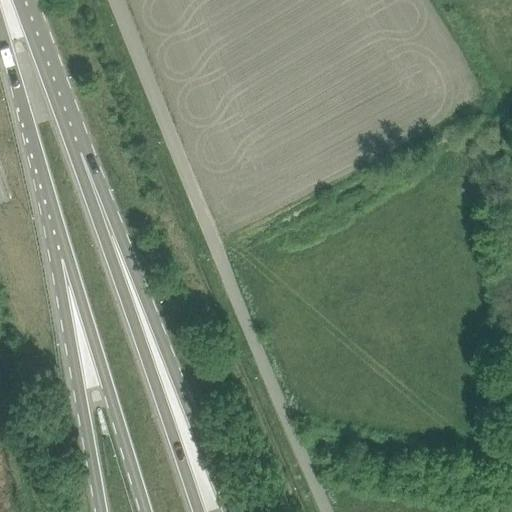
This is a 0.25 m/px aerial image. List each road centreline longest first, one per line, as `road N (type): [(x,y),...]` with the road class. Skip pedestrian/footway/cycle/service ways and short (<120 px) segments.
road 1 (primary): [(125,282),(21,0)]
road 2 (primary): [(64,248),(153,511)]
road 3 (primary): [(64,248),(106,511)]
road 4 (primary): [(231,511),(174,366),(125,282)]
road 5 (primary): [(200,511),(125,282)]
road 6 (primary): [(0,31),(64,248)]
